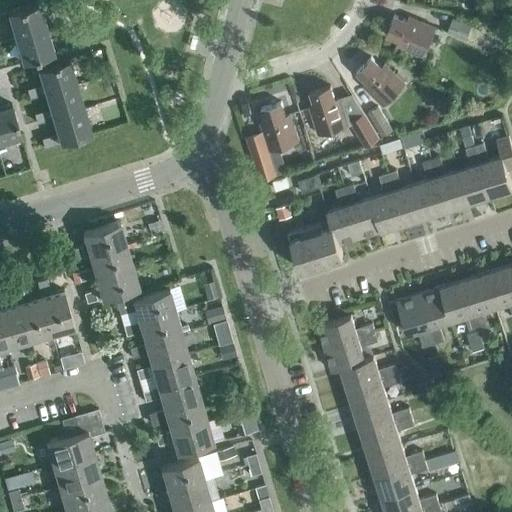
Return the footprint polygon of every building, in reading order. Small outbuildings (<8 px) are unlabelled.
[(15,38),(46,29),(38,4),(8,13),(15,38)] [(406,21),(393,16),(385,36),(398,41),(396,46),(422,57),(434,27),(408,16),(406,21)] [(466,40),(472,25),(448,16),(442,31),(466,40)] [(46,29),(15,38),(22,62),(53,53),(46,29)] [(381,67),(371,57),(356,73),(366,82),(362,86),(382,106),(404,83),(384,64),(381,67)] [(44,93),(76,84),(68,59),(37,69),(44,93)] [(52,118),(83,109),(76,84),(44,93),(52,118)] [(39,96),(37,86),(26,89),(28,99),(39,96)] [(319,134),(347,126),(339,98),(334,100),(330,87),(309,93),(314,106),(311,107),(319,134)] [(285,115),(281,102),(260,109),(265,122),(260,124),(264,138),(248,144),(259,180),(280,173),(272,149),(298,141),(290,114),(285,115)] [(0,107),(0,141),(20,136),(11,105),(0,107)] [(367,114),(381,138),(393,131),(378,107),(367,114)] [(83,109),(52,118),(59,143),(91,134),(83,109)] [(47,120),(44,110),(33,114),(36,123),(47,120)] [(379,139),(363,113),(351,121),(366,147),(379,139)] [(411,132),(400,135),(404,147),(414,143),(411,132)] [(55,144),(52,135),(40,138),(43,148),(55,144)] [(474,146),(490,196),(511,188),(511,186),(507,171),(511,169),(511,147),(508,135),(495,139),(501,156),(488,160),(483,143),(474,146)] [(399,137),(388,140),(390,150),(402,147),(399,137)] [(468,203),(490,196),(474,146),(465,149),(471,165),(458,170),(468,203)] [(468,203),(458,170),(445,174),(439,157),(431,159),(447,209),(468,203)] [(425,216),(447,209),(431,159),(422,162),(427,179),(414,183),(425,216)] [(351,175),(363,172),(359,160),(347,164),(351,175)] [(425,216),(414,183),(401,187),(396,170),(387,173),(403,223),(425,216)] [(381,230),(403,223),(387,173),(378,176),(384,193),(371,197),(381,230)] [(302,193),(319,188),(315,176),(298,181),(302,193)] [(275,191),(288,187),(286,178),(272,182),(275,191)] [(381,230),(371,197),(358,201),(353,184),(344,187),(360,237),(381,230)] [(338,244),(339,243),(360,237),(344,187),(335,190),(340,207),(326,211),(329,220),(330,220),(338,244)] [(343,255),(339,243),(338,244),(330,220),(329,220),(288,233),(300,269),(315,264),(317,272),(330,268),(327,260),(343,255)] [(89,255),(125,244),(119,222),(82,232),(89,255)] [(95,277),(132,266),(125,244),(89,255),(95,277)] [(75,258),(85,256),(82,246),(72,249),(75,258)] [(72,248),(66,249),(69,260),(75,258),(72,249),(72,248)] [(132,266),(95,277),(101,299),(138,288),(132,266)] [(511,316),(511,285),(506,266),(484,273),(495,306),(508,302),(511,316)] [(81,280),(92,278),(89,268),(78,271),(81,280)] [(482,310),(495,306),(484,273),(462,280),(478,330),(487,327),(482,310)] [(40,291),(50,288),(47,278),(37,281),(40,291)] [(469,333),(478,330),(462,280),(441,287),(451,320),(464,316),(469,333)] [(218,297),(214,281),(202,284),(206,300),(218,297)] [(18,298),(28,295),(25,285),(15,288),(18,298)] [(438,324),(451,320),(441,287),(419,294),(435,344),(444,341),(438,324)] [(168,289),(136,298),(135,294),(115,300),(119,314),(134,309),(138,322),(174,311),(168,289)] [(40,297),(51,334),(74,327),(63,290),(40,297)] [(88,302),(97,300),(94,290),(85,293),(88,302)] [(426,346),(435,344),(419,294),(396,301),(407,334),(421,329),(426,346)] [(29,340),(51,334),(40,297),(19,303),(29,340)] [(0,321),(7,347),(29,340),(19,303),(0,308),(0,321)] [(224,319),(221,306),(203,310),(206,323),(224,319)] [(144,343),(181,333),(174,311),(138,322),(144,343)] [(325,348),(375,332),(372,324),(355,329),(351,315),(318,326),(325,348)] [(225,320),(212,324),(215,335),(228,331),(225,320)] [(127,335),(137,333),(135,322),(124,326),(127,335)] [(365,359),(364,358),(361,346),(378,341),(375,332),(325,348),(332,371),(341,368),(341,367),(365,359)] [(150,365),(187,355),(181,333),(144,343),(150,365)] [(235,357),(232,344),(218,348),(221,361),(235,357)] [(157,387),(193,377),(187,355),(150,365),(157,387)] [(347,389),(397,373),(395,364),(378,369),(373,355),(364,358),(365,359),(341,367),(341,368),(347,389)] [(36,362),(40,377),(49,374),(45,360),(36,362)] [(27,378),(38,375),(35,363),(24,365),(27,378)] [(0,388),(14,385),(8,366),(0,367),(0,388)] [(139,380),(149,377),(147,367),(136,370),(139,380)] [(354,410),(387,400),(383,387),(400,382),(397,373),(347,389),(354,410)] [(163,409),(200,399),(193,377),(157,387),(163,409)] [(169,431),(206,420),(200,399),(163,409),(148,414),(151,426),(167,421),(169,431)] [(361,432),(411,416),(408,408),(391,413),(387,400),(354,410),(361,432)] [(52,466),(94,454),(88,437),(104,432),(97,409),(73,416),(78,434),(45,443),(52,466)] [(238,434),(257,429),(253,414),(234,419),(238,434)] [(368,454),(401,443),(397,431),(414,425),(411,416),(361,432),(368,454)] [(206,420),(169,431),(176,454),(213,443),(206,420)] [(158,445),(170,442),(167,431),(155,435),(158,445)] [(0,455),(14,451),(11,438),(0,441),(0,455)] [(375,476),(425,460),(422,451),(405,456),(401,443),(368,454),(375,476)] [(248,466),(258,463),(255,453),(245,456),(248,466)] [(58,488),(100,476),(94,454),(52,466),(58,488)] [(166,490),(212,476),(209,467),(201,469),(197,456),(160,467),(166,490)] [(382,497),(415,487),(411,474),(428,469),(425,460),(375,476),(382,497)] [(258,463),(248,466),(251,476),(261,473),(258,463)] [(6,489),(22,485),(19,474),(3,479),(6,489)] [(65,510),(106,498),(100,476),(58,488),(65,510)] [(173,511),(218,498),(212,476),(166,490),(173,511)] [(386,511),(411,511),(438,503),(436,495),(419,500),(415,487),(382,497),(386,511)] [(9,502),(19,499),(16,489),(6,492),(9,502)] [(260,510),(271,507),(268,497),(257,500),(260,510)] [(65,511),(110,511),(106,498),(65,510),(65,511)] [(172,511),(222,511),(218,498),(173,511),(172,511)] [(19,499),(9,502),(12,511),(22,509),(19,499)]
